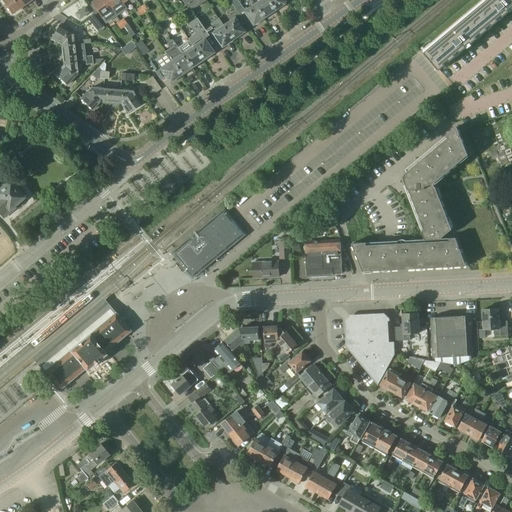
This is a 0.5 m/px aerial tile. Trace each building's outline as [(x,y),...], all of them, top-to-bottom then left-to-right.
[(2,0),(12,13),(22,6),(18,0),(2,0)] [(112,18),(116,15),(105,0),(95,0),(92,3),(102,17),(106,23),(112,18)] [(105,0),(116,15),(126,8),(122,3),(120,0),(105,0)] [(194,0),(188,5),(192,10),(201,4),(198,0),(194,0)] [(230,0),(229,1),(239,16),(244,12),(253,25),(264,18),(254,4),(244,11),(237,0),(230,0)] [(274,10),(267,0),(259,0),(254,4),(264,18),(274,10)] [(267,0),(274,10),(284,3),(285,0),(284,0),(267,0)] [(511,0),(487,0),(425,53),(440,71),(446,65),(445,64),(449,60),(450,62),(457,56),(455,55),(460,51),(461,53),(467,47),(466,46),(470,42),(471,44),(478,39),(477,37),(481,34),(482,35),(488,30),(487,28),(491,25),(493,26),(494,26),(511,10),(511,0)] [(88,13),(84,8),(75,14),(78,19),(88,13)] [(235,17),(223,25),(233,39),(234,38),(235,38),(238,37),(238,35),(244,31),(238,23),(239,23),(235,17)] [(195,34),(188,39),(193,46),(203,60),(213,52),(204,38),(203,37),(207,34),(197,18),(189,24),(195,34)] [(218,19),(211,24),(216,30),(212,33),(216,39),(217,38),(222,46),(227,43),(228,43),(231,42),(231,40),(233,39),(223,25),(219,18),(218,19)] [(123,19),(120,21),(124,27),(131,37),(135,35),(123,19)] [(69,44),(69,46),(73,45),(72,34),(60,26),(51,39),(61,45),(69,44)] [(140,40),(135,44),(143,56),(149,52),(140,40)] [(71,65),(70,62),(75,62),(85,61),(85,60),(92,60),(92,56),(85,57),(84,44),(83,44),(73,45),(69,46),(69,44),(61,45),(63,64),(63,66),(71,65)] [(169,48),(164,51),(166,54),(171,61),(181,75),(182,74),(184,74),(186,73),(186,71),(192,67),(182,54),(177,46),(175,44),(169,48)] [(179,44),(177,46),(182,54),(192,67),(197,63),(199,64),(201,62),(201,61),(203,60),(193,46),(186,51),(184,48),(183,49),(179,44)] [(160,69),(155,73),(160,80),(166,76),(170,82),(181,75),(171,61),(160,69)] [(67,85),(77,74),(75,62),(70,62),(71,65),(63,66),(63,64),(63,65),(55,74),(62,80),(62,82),(63,84),(65,84),(67,85)] [(161,89),(152,76),(145,82),(153,94),(161,89)] [(93,110),(100,102),(101,102),(101,93),(103,93),(104,89),(92,88),(81,98),(93,110)] [(121,94),(120,94),(120,90),(104,89),(103,93),(101,93),(101,102),(119,103),(121,102),(121,94)] [(140,102),(132,91),(120,90),(120,94),(121,94),(121,102),(119,103),(120,103),(126,112),(140,102)] [(474,112),(479,123),(502,113),(497,101),(474,112)] [(422,231),(425,240),(440,239),(452,229),(436,187),(435,187),(425,188),(425,178),(433,183),(434,184),(469,155),(458,127),(446,135),(447,136),(409,167),(410,169),(407,172),(406,174),(405,175),(405,176),(405,178),(405,179),(405,180),(424,230),(422,231)] [(25,196),(24,194),(24,192),(20,188),(18,188),(17,189),(11,181),(0,189),(0,211),(4,217),(16,207),(14,204),(25,196)] [(343,204),(339,200),(330,208),(333,212),(343,204)] [(193,280),(247,235),(225,209),(171,253),(193,280)] [(280,259),(291,258),(290,238),(278,239),(280,259)] [(352,243),(363,271),(467,266),(456,238),(449,238),(449,241),(366,245),(366,242),(352,243)] [(306,255),(307,277),(333,276),(333,274),(342,273),(341,253),(340,240),(306,242),(306,255)] [(279,278),(279,261),(253,262),(254,278),(279,278)] [(104,299),(32,359),(43,372),(75,345),(72,341),(80,335),(83,339),(115,312),(104,299)] [(482,310),(483,329),(494,329),(494,336),(508,335),(507,321),(499,321),(498,309),(482,310)] [(75,345),(43,372),(59,392),(84,370),(86,372),(107,355),(105,353),(132,332),(115,312),(83,339),(80,335),(72,341),(75,345)] [(420,333),(418,313),(402,314),(403,327),(395,327),(396,341),(409,340),(409,333),(420,333)] [(351,317),(347,321),(348,345),(372,344),(383,344),(394,354),(394,342),(389,343),(387,319),(383,315),(351,317)] [(473,355),(470,315),(431,318),(433,357),(473,355)] [(264,326),(265,343),(278,342),(277,328),(278,328),(278,326),(264,326)] [(259,340),(258,327),(239,328),(245,343),(249,343),(249,340),(259,340)] [(240,344),(242,346),(245,343),(239,328),(225,340),(233,350),(240,344)] [(282,362),(293,354),(290,351),(297,345),(287,332),(285,333),(281,328),(278,328),(277,328),(278,342),(287,352),(279,358),(282,362)] [(211,362),(219,372),(224,368),(229,373),(233,370),(241,363),(223,342),(215,348),(220,354),(211,362)] [(348,345),(379,383),(390,362),(396,365),(400,357),(394,354),(383,344),(372,344),(348,345)] [(295,374),(297,372),(311,361),(312,360),(307,354),(306,355),(303,351),(291,361),(290,360),(280,369),(284,373),(289,368),(295,374)] [(508,361),(506,355),(497,358),(499,365),(503,363),(508,361)] [(418,361),(411,358),(408,362),(416,366),(418,361)] [(203,368),(211,378),(219,372),(211,362),(210,362),(203,368)] [(308,387),(323,374),(314,364),(300,376),(301,377),(303,380),(308,387)] [(390,368),(380,385),(391,391),(401,374),(390,368)] [(317,397),(331,385),(323,374),(308,387),(306,389),(314,399),(315,399),(317,397)] [(402,397),(412,380),(401,374),(391,391),(402,397)] [(198,380),(194,376),(188,381),(183,375),(171,385),(180,395),(192,385),(191,385),(198,380)] [(285,384),(288,388),(299,380),(298,379),(295,375),(285,384)] [(430,382),(428,386),(433,389),(435,385),(437,381),(432,378),(430,382)] [(206,383),(195,392),(201,398),(211,390),(206,383)] [(427,386),(423,383),(420,387),(414,384),(406,399),(407,400),(407,401),(412,404),(413,403),(417,405),(428,386),(427,386)] [(428,386),(417,405),(422,408),(421,409),(427,412),(427,411),(428,411),(436,396),(432,393),(431,393),(433,389),(428,386)] [(430,412),(439,417),(446,404),(451,407),(460,389),(456,386),(453,392),(449,390),(444,399),(439,396),(430,412)] [(334,388),(319,400),(317,402),(327,414),(344,400),(334,388)] [(283,410),(288,404),(281,397),(275,402),(283,410)] [(199,398),(192,404),(198,412),(196,414),(206,427),(216,419),(211,413),(214,410),(210,404),(209,405),(205,399),(202,401),(199,398)] [(466,408),(462,406),(461,406),(460,409),(454,406),(455,403),(457,400),(455,399),(451,407),(452,407),(445,420),(444,422),(452,426),(452,424),(456,426),(466,409),(466,408)] [(325,418),(335,428),(339,424),(354,412),(345,401),(330,414),(325,418)] [(252,411),(255,414),(261,409),(258,406),(252,411)] [(259,419),(265,414),(261,409),(255,414),(259,419)] [(274,416),(279,420),(284,414),(279,411),(274,416)] [(469,433),(479,415),(474,412),(471,417),(465,413),(458,427),(459,428),(458,429),(463,432),(464,431),(469,433)] [(232,415),(221,423),(230,434),(243,424),(239,420),(237,421),(232,415)] [(344,425),(341,432),(351,437),(349,441),(357,445),(358,444),(361,438),(370,421),(358,415),(350,429),(344,425)] [(484,418),(479,415),(469,433),(474,436),(473,437),(478,440),(478,439),(480,439),(487,425),(482,422),(484,418)] [(318,416),(311,423),(315,426),(318,424),(318,423),(322,420),(318,416)] [(318,423),(318,424),(321,428),(327,423),(323,419),(322,420),(318,423)] [(32,421),(16,430),(19,435),(35,426),(32,421)] [(372,422),(363,438),(375,445),(385,429),(372,422)] [(243,424),(230,434),(234,439),(232,440),(237,446),(238,445),(239,446),(250,437),(244,430),(246,428),(243,424)] [(481,441),(493,447),(501,432),(489,425),(481,441)] [(397,436),(385,429),(375,445),(388,453),(397,436)] [(36,430),(16,439),(21,449),(41,440),(36,430)] [(511,449),(511,447),(511,432),(506,430),(505,433),(504,434),(503,434),(501,437),(503,438),(496,449),(502,452),(501,453),(506,456),(507,455),(508,455),(511,449)] [(284,439),(279,448),(283,451),(287,444),(288,445),(289,441),(291,437),(287,435),(285,439),(284,439)] [(401,438),(393,453),(404,458),(412,444),(401,438)] [(247,454),(259,460),(267,445),(256,439),(247,454)] [(76,479),(81,484),(88,479),(93,474),(90,470),(109,454),(100,444),(83,458),(88,464),(86,465),(85,464),(79,469),(83,473),(76,479)] [(288,445),(287,444),(283,451),(288,453),(292,447),(288,445)] [(363,447),(358,444),(357,445),(354,450),(360,453),(363,447)] [(422,450),(412,444),(404,458),(414,464),(422,450)] [(278,452),(267,445),(259,460),(270,466),(278,452)] [(321,451),(320,451),(315,448),(310,458),(311,458),(308,464),(312,467),(321,451)] [(317,469),(327,452),(321,448),(320,451),(321,451),(312,467),(317,469)] [(422,450),(414,464),(424,470),(432,456),(422,450)] [(276,470),(288,476),(296,461),(285,455),(276,470)] [(299,482),(307,467),(305,466),(309,460),(300,455),(296,461),(288,476),(299,482)] [(435,476),(443,462),(432,456),(424,470),(435,476)] [(105,471),(98,477),(106,487),(124,473),(115,462),(105,470),(105,471)] [(340,466),(334,463),(328,474),(334,478),(340,466)] [(447,464),(439,478),(450,484),(458,470),(447,464)] [(406,469),(400,480),(404,482),(407,476),(410,471),(406,469)] [(469,476),(458,470),(450,484),(461,490),(469,476)] [(306,486),(317,492),(325,478),(314,471),(306,486)] [(133,484),(124,473),(106,487),(108,486),(113,493),(119,488),(123,492),(133,484)] [(328,474),(326,478),(325,478),(317,492),(328,499),(333,491),(338,494),(344,484),(338,481),(337,484),(332,481),(330,480),(331,479),(334,478),(328,474)] [(468,499),(474,502),(476,499),(484,484),(473,478),(465,493),(459,504),(464,506),(468,499)] [(92,481),(86,486),(90,490),(96,485),(92,481)] [(344,484),(338,494),(338,495),(343,498),(339,505),(345,508),(345,509),(349,511),(350,511),(351,511),(360,496),(348,489),(349,486),(344,483),(344,484)] [(480,501),(476,508),(480,511),(481,508),(489,511),(492,507),(500,493),(488,486),(480,501)] [(413,493),(423,499),(425,494),(416,488),(413,493)] [(442,489),(434,503),(439,506),(444,496),(443,496),(446,491),(442,489)] [(360,496),(351,511),(383,511),(385,510),(387,506),(362,492),(360,496)] [(400,498),(407,502),(411,496),(404,492),(400,498)] [(101,504),(107,511),(118,502),(112,495),(101,504)] [(511,511),(504,509),(510,499),(504,496),(499,505),(497,504),(492,511),(511,511)] [(110,511),(138,511),(140,511),(132,501),(121,509),(118,505),(110,511)]
